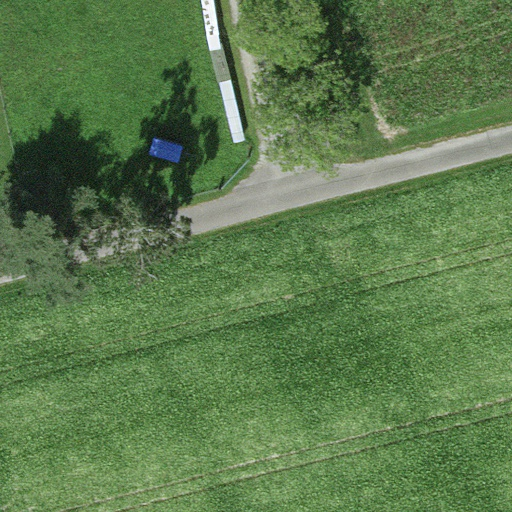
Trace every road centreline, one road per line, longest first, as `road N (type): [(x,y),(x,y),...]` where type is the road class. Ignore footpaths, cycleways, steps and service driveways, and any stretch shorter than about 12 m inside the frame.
road 1 (residential): [(0,273),(271,190),(511,130)]
road 2 (track): [(229,0),(271,190)]
